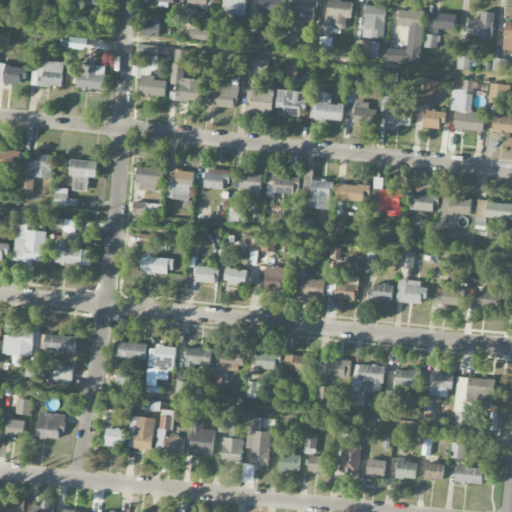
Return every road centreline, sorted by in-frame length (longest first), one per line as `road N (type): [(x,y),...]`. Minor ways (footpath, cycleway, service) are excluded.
road 1 (residential): [(511,347),(0,293)]
road 2 (residential): [(511,169),(0,116)]
road 3 (residential): [(128,0),(116,229),(76,480)]
road 4 (residential): [(383,511),(0,471)]
